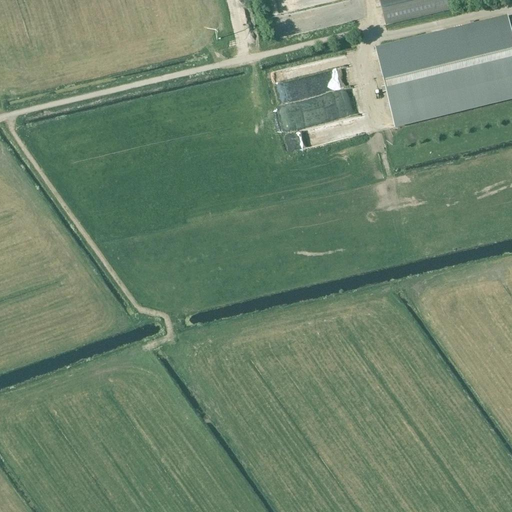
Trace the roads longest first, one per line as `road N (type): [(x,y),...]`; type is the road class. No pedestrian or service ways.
road 1 (track): [(370,32),(0,123)]
road 2 (track): [(8,117),(136,309),(168,324),(167,340),(148,349)]
